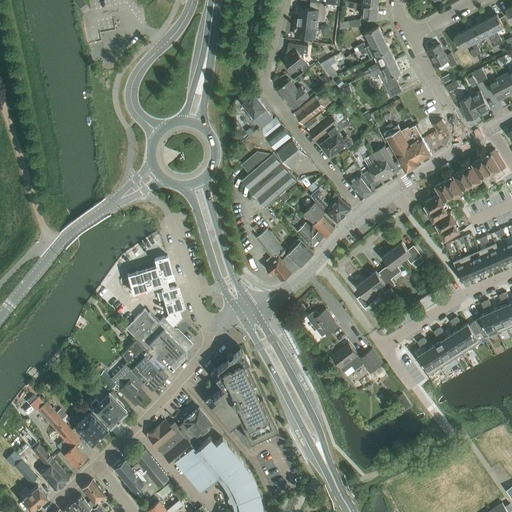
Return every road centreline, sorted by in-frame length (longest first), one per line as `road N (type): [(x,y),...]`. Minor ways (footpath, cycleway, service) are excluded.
road 1 (residential): [(364,212),(264,86),(277,0)]
road 2 (primary): [(238,312),(341,492)]
road 3 (primary): [(341,492),(318,427),(251,306)]
road 4 (unclassified): [(158,134),(132,105),(135,78),(180,28),(193,0)]
road 5 (secondary): [(0,317),(58,246),(111,205)]
road 6 (tertiary): [(251,306),(307,272),(364,212)]
road 7 (residential): [(511,276),(383,348)]
road 8 (primary): [(251,306),(229,268),(204,179)]
road 9 (primary): [(189,186),(238,312)]
road 10 (residential): [(135,429),(205,351),(217,325)]
road 11 (residential): [(217,325),(203,318),(169,214)]
road 12 (tertiary): [(364,212),(466,143)]
